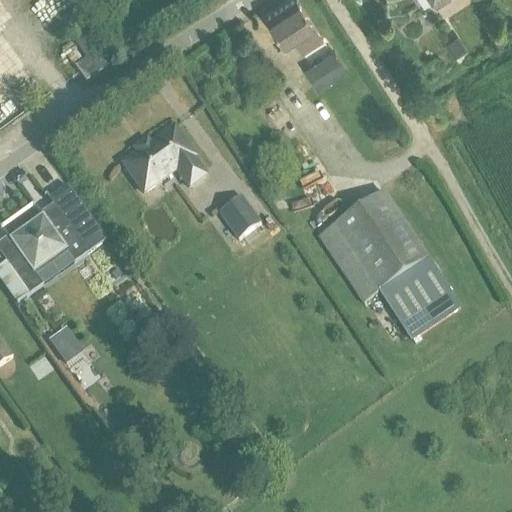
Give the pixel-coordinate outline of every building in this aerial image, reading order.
[(302,53),(323,40),(297,0),(293,0),(265,18),(284,47),(293,40),(302,53)] [(430,0),(437,10),(451,0),(450,0),(430,0)] [(87,29),(71,41),(85,61),(74,69),(85,85),(113,65),(87,29)] [(458,36),(447,43),(454,56),(466,48),(458,36)] [(345,73),(332,53),(311,66),(324,86),(345,73)] [(195,158),(174,129),(149,147),(150,148),(140,156),(139,154),(123,166),(143,195),(176,172),(189,189),(206,177),(193,160),(195,158)] [(6,265),(0,268),(0,283),(16,307),(29,298),(30,299),(43,289),(34,276),(65,254),(74,266),(88,257),(88,256),(107,243),(83,210),(68,188),(58,195),(49,201),(56,211),(9,244),(13,249),(1,258),(6,265)] [(461,309),(386,196),(320,240),(364,307),(380,296),(412,343),(461,309)] [(242,198),(220,213),(239,240),(261,225),(242,198)] [(63,335),(50,344),(56,352),(69,343),(63,335)] [(0,368),(12,359),(0,341),(0,368)] [(58,472),(40,484),(52,503),(70,490),(58,472)]
